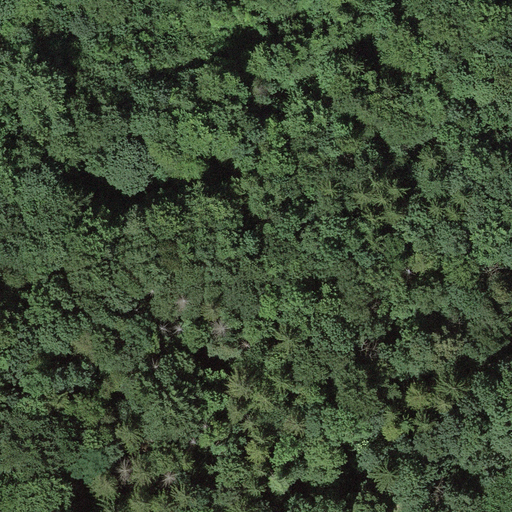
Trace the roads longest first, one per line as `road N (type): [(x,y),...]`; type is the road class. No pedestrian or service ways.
road 1 (track): [(364,28),(228,170),(181,184),(138,184),(0,156)]
road 2 (track): [(387,511),(477,377),(511,308)]
road 3 (track): [(511,167),(462,105),(376,42),(358,18),(359,0)]
